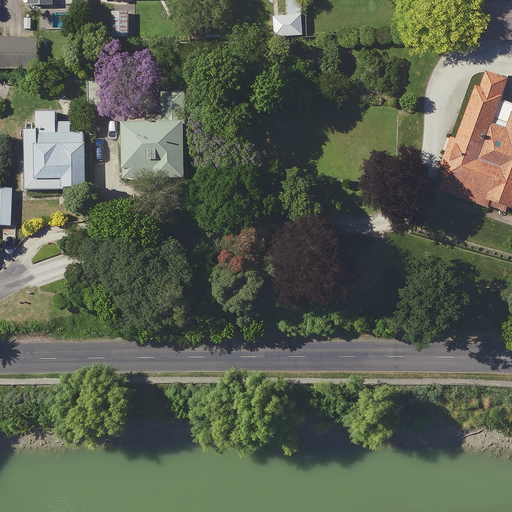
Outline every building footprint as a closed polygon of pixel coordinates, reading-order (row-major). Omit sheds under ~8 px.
[(511,42),(511,5),(486,5),(486,42),(511,42)] [(130,13),(114,13),(114,39),(131,39),(130,13)] [(319,38),(318,17),(276,19),(277,40),(319,38)] [(36,42),(0,41),(0,69),(36,71),(36,42)] [(511,83),(488,75),(482,90),(478,89),(459,141),(455,140),(444,170),(450,172),(442,192),(491,210),(493,205),(511,211),(511,83)] [(189,130),(190,96),(167,96),(166,120),(153,119),(153,131),(132,131),(131,187),(191,188),(192,130),(189,130)] [(59,113),(40,113),(40,132),(30,132),(29,193),(90,193),(90,135),(74,135),(74,125),(59,125),(59,113)] [(12,191),(0,190),(0,227),(10,228),(12,191)]
